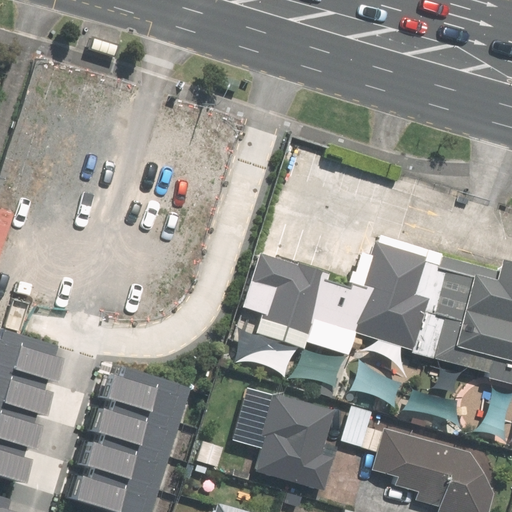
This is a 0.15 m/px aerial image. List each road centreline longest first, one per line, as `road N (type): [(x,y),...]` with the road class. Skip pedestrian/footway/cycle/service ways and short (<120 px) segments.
road 1 (residential): [(297,10),(202,305),(183,329),(138,340),(83,323),(24,511)]
road 2 (primary): [(511,117),(365,29)]
road 3 (primary): [(365,29),(511,35)]
